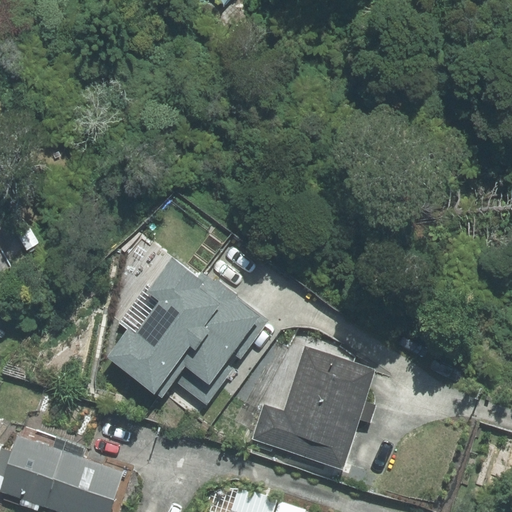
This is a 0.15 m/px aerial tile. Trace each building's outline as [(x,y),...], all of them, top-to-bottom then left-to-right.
[(265,302),(180,242),(109,343),(194,403),(265,302)] [(288,409),(268,403),(258,438),(351,465),(382,362),(308,340),(288,409)] [(0,488),(52,503),(71,437),(60,434),(57,444),(31,436),(28,445),(18,442),(17,448),(4,445),(0,460),(0,488)] [(76,438),(57,504),(83,511),(119,511),(132,465),(90,453),(93,443),(76,438)] [(269,511),(272,504),(233,492),(227,511),(269,511)]
